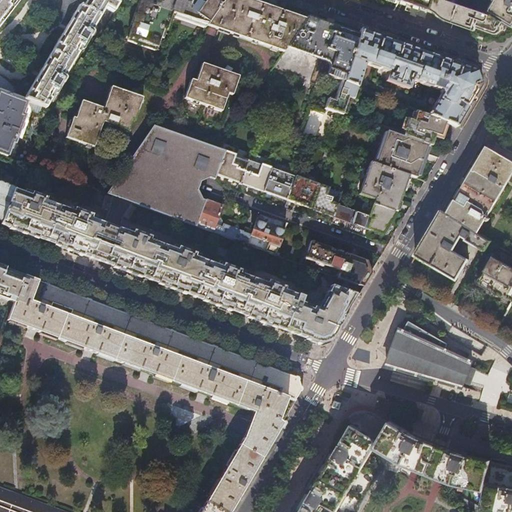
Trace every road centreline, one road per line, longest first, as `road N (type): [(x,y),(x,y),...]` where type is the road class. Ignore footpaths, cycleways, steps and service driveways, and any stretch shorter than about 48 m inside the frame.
road 1 (residential): [(0,246),(331,368)]
road 2 (residential): [(397,257),(508,65)]
road 3 (residential): [(210,187),(397,257)]
road 4 (residential): [(508,65),(325,0)]
road 5 (residential): [(331,368),(511,423)]
road 6 (residential): [(245,511),(331,368)]
road 7 (residential): [(511,354),(385,277)]
